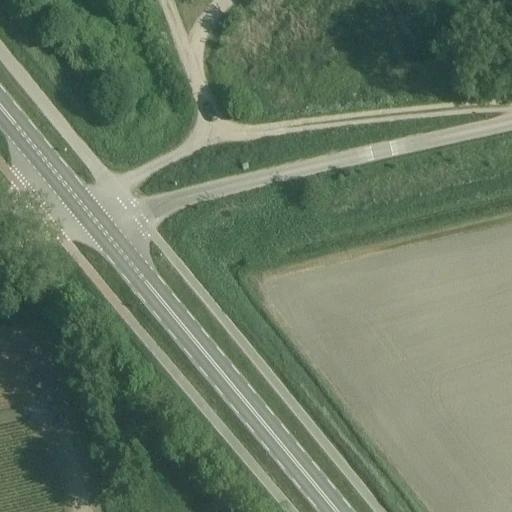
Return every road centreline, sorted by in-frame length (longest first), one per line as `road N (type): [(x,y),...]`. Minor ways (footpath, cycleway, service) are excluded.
road 1 (unclassified): [(136,215),(511,123)]
road 2 (primary): [(334,511),(97,224)]
road 3 (primary): [(97,224),(0,109)]
